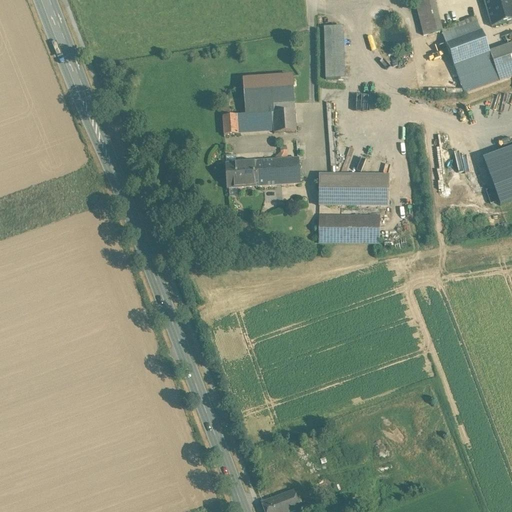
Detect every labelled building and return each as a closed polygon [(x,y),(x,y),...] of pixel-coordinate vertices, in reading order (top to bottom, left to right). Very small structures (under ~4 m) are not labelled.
[(440,30),(432,0),(413,0),(423,35),(440,30)] [(511,0),(483,0),(491,27),(511,21),(511,0)] [(477,22),(442,34),(446,44),(480,30),(477,22)] [(324,79),(344,78),(341,26),(322,27),(324,79)] [(480,30),(446,44),(454,67),(490,54),(489,53),(481,31),(480,30)] [(494,67),(473,74),(459,80),(464,94),(511,77),(511,49),(511,46),(489,53),(490,54),(494,67)] [(490,54),(454,67),(459,80),(473,74),(494,67),(490,54)] [(417,74),(418,68),(417,63),(414,59),(409,56),(404,55),(399,56),(394,59),(391,63),(391,69),(392,74),(395,78),(399,81),(404,82),(410,81),(414,78),(417,74)] [(292,77),(243,80),(245,115),(272,113),(295,112),(292,77)] [(295,112),(272,113),(274,133),(274,134),(296,132),(295,112)] [(245,115),(237,116),(238,135),(274,133),(272,113),(245,115)] [(237,116),(223,117),(224,136),(238,135),(237,116)] [(296,139),(280,141),(281,160),(298,159),(296,139)] [(511,207),(511,158),(486,169),(502,211),(511,207)] [(281,160),(257,162),(259,187),(300,185),(298,159),(281,160)] [(257,162),(226,164),(227,190),(259,187),(257,162)] [(388,177),(319,176),(319,207),(388,207),(388,177)] [(380,218),(319,217),(318,242),(379,243),(380,218)] [(293,491),(277,497),(283,511),(291,511),(300,509),(293,491)] [(283,511),(277,497),(261,503),(264,511),(283,511)]
